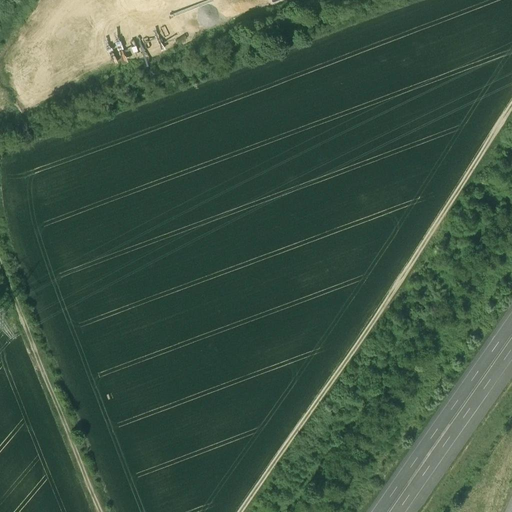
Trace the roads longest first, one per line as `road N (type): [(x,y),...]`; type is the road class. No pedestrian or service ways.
road 1 (track): [(241,511),(511,107)]
road 2 (track): [(0,155),(404,0)]
road 3 (track): [(99,511),(0,265)]
